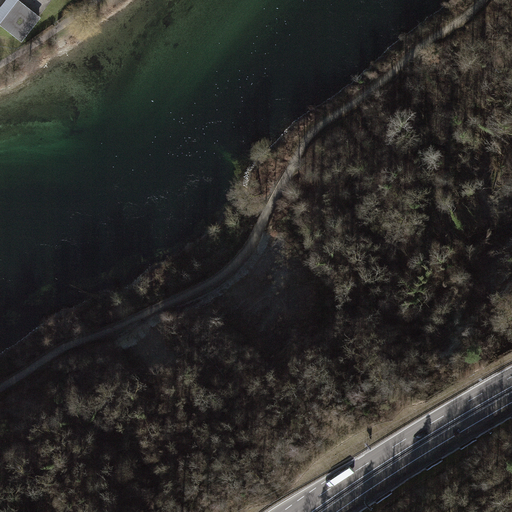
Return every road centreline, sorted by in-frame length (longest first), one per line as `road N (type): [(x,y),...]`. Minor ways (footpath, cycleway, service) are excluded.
road 1 (trunk): [(511,376),(298,511)]
road 2 (trunk): [(330,511),(511,397)]
